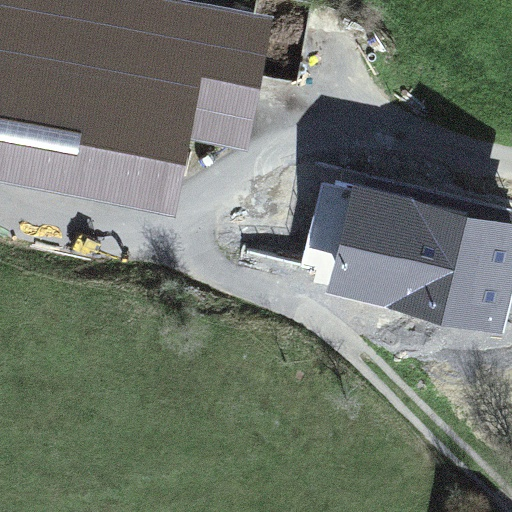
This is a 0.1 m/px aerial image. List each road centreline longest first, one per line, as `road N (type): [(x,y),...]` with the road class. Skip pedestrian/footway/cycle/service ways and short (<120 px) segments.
road 1 (track): [(511,170),(359,141),(250,171),(174,247),(0,209)]
road 2 (track): [(174,247),(385,369),(511,496)]
